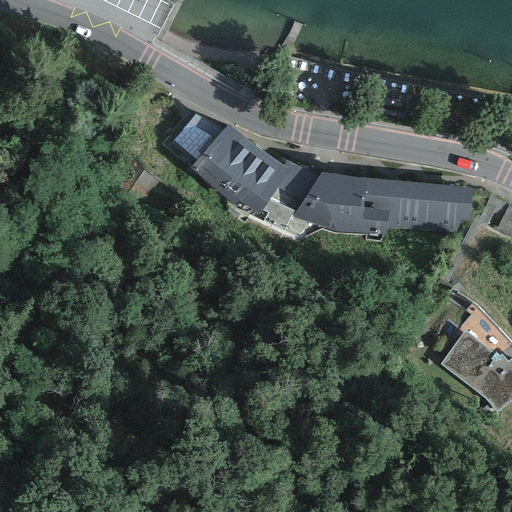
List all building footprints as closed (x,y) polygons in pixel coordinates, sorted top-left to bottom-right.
[(294,89),(320,92),(324,60),(298,56),(294,89)] [(380,103),(382,71),(337,68),(334,99),(380,103)] [(386,77),(379,110),(404,116),(412,82),(386,77)] [(282,166),(228,125),(190,168),(225,200),(235,208),(238,202),(258,214),(276,188),(288,170),(282,166)] [(300,199),(311,174),(286,161),(282,166),(288,170),(276,188),(300,199)] [(367,179),(321,173),(292,217),(334,232),(385,235),(385,228),(457,234),(458,221),(469,222),(472,188),(367,179)] [(511,240),(511,207),(490,198),(478,224),(494,232),(511,240)] [(497,356),(464,331),(439,364),(484,398),(496,412),(511,398),(511,358),(507,362),(500,354),(497,356)]
